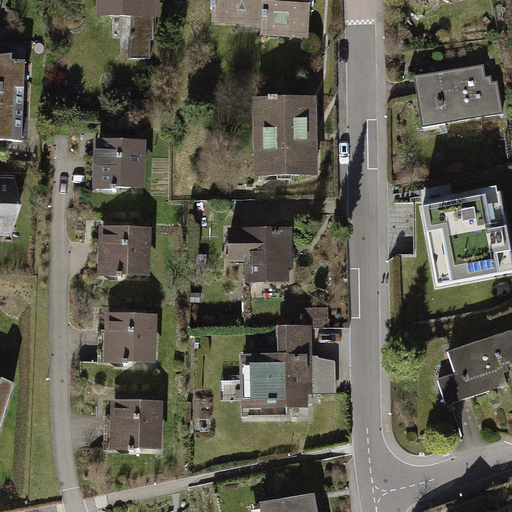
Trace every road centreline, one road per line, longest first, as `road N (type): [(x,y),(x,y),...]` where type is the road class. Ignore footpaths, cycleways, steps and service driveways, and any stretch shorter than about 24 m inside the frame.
road 1 (residential): [(359,0),(374,491)]
road 2 (residential): [(78,511),(61,427),(63,147)]
road 3 (residential): [(374,491),(511,453)]
